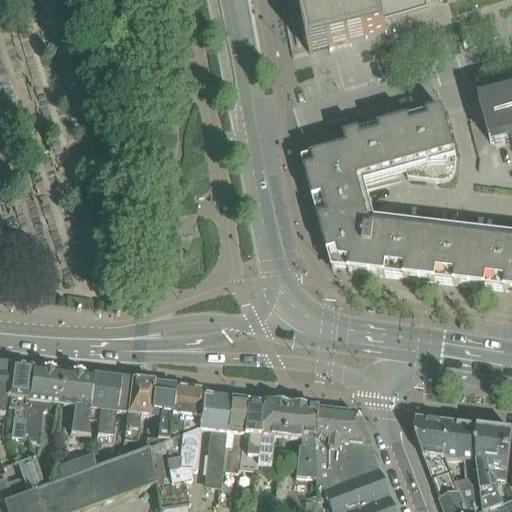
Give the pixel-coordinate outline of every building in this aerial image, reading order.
[(426,3),(425,0),(302,0),(304,7),(300,8),(310,56),(313,55),(313,53),(329,49),(330,53),(351,47),(350,44),(385,35),(382,22),(428,9),(426,3)] [(511,91),(498,95),(499,98),(482,103),(481,102),(479,103),(480,107),(484,123),(490,145),(494,144),(495,149),(511,144),(511,91)] [(347,151),(332,155),(306,162),(302,163),(328,257),(331,256),(332,271),(332,272),(333,273),(334,272),(349,271),(349,274),(511,293),(511,244),(374,228),(370,224),(358,183),(405,170),(408,181),(440,185),(442,185),(446,184),(449,183),(451,181),(452,180),(453,179),(454,178),(454,176),(455,175),(455,174),(457,161),(443,113),(344,140),(347,151)] [(306,162),(332,155),(329,144),(303,151),(306,162)] [(118,169),(120,174),(123,186),(149,178),(143,160),(118,169)] [(0,366),(0,416),(4,417),(6,401),(10,367),(0,366)] [(10,367),(6,401),(10,401),(9,412),(14,413),(11,440),(24,442),(25,439),(32,370),(14,368),(10,367)] [(32,370),(25,439),(27,439),(29,445),(39,446),(42,414),(46,413),(50,410),(51,407),(58,408),(62,374),(32,370)] [(62,374),(58,408),(73,409),(69,437),(89,439),(87,424),(92,377),(62,374)] [(92,377),(87,424),(96,425),(95,446),(103,447),(112,448),(114,420),(112,420),(112,416),(127,417),(131,382),(112,380),(92,377)] [(127,417),(124,442),(137,444),(139,419),(149,420),(153,385),(131,382),(127,417)] [(146,441),(144,452),(147,451),(170,443),(173,417),(171,417),(175,387),(153,385),(149,420),(159,421),(156,441),(146,441)] [(204,391),(175,387),(171,417),(173,417),(170,443),(200,433),(200,432),(199,432),(204,400),(204,398),(203,398),(204,391)] [(222,475),(230,401),(204,398),(204,400),(199,432),(200,432),(200,433),(212,435),(210,453),(205,494),(220,495),(222,475)] [(226,437),(222,475),(238,476),(238,472),(245,403),(230,401),(226,437)] [(245,403),(238,472),(256,474),(256,470),(262,405),(256,404),(247,403),(245,403)] [(262,405),(256,470),(270,471),(274,442),(282,443),(286,408),(262,405)] [(286,408),(282,443),(301,445),(300,452),(297,452),(295,482),(314,483),(311,444),(315,411),(286,408)] [(393,511),(378,471),(371,474),(362,452),(370,450),(369,447),(361,427),(359,421),(353,415),(353,416),(315,411),(311,444),(314,483),(315,505),(326,504),(328,511),(393,511)] [(445,465),(446,462),(450,427),(416,423),(415,436),(443,511),(481,511),(479,495),(477,476),(464,479),(465,483),(453,485),(445,465)] [(478,431),(450,427),(446,462),(462,464),(464,479),(477,476),(477,472),(479,430),(478,430),(478,431)] [(509,455),(511,439),(511,434),(479,430),(477,472),(477,476),(479,495),(481,511),(511,511),(511,505),(506,507),(499,492),(501,491),(501,488),(498,483),(507,484),(509,455)] [(170,443),(147,451),(157,507),(158,511),(170,511),(184,510),(187,509),(183,486),(190,485),(189,475),(196,475),(199,433),(200,433),(170,443)] [(138,457),(111,467),(113,472),(118,494),(145,489),(140,462),(138,457)] [(93,458),(60,470),(62,484),(94,471),(93,458)] [(35,460),(18,466),(23,480),(29,496),(45,490),(35,460)] [(111,467),(86,477),(88,481),(91,499),(118,494),(113,472),(111,467)] [(86,477),(60,486),(69,508),(91,499),(88,481),(86,477)] [(23,480),(7,485),(14,502),(29,496),(23,480)] [(6,482),(0,484),(0,501),(2,506),(14,502),(7,485),(6,482)] [(60,486),(35,496),(41,511),(57,511),(69,508),(60,486)] [(41,511),(35,496),(9,506),(10,511),(41,511)]
